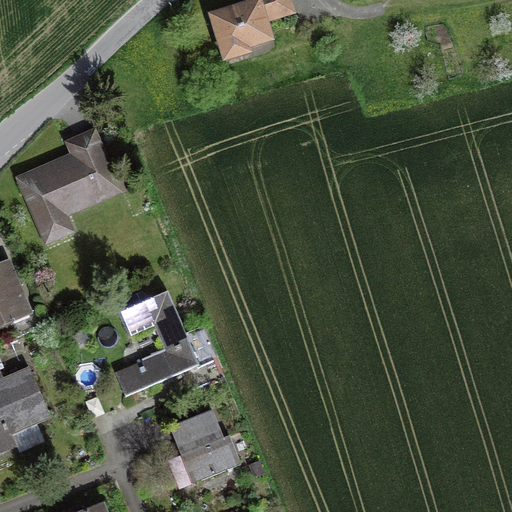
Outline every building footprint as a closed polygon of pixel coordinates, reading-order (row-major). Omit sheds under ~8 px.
[(261,11),(209,26),(223,76),(252,68),(250,63),(275,56),(268,33),(295,25),(288,0),(261,0),(258,1),(261,11)] [(15,188),(44,256),(76,243),(68,223),(122,201),(96,140),(65,153),(70,165),(15,188)] [(10,261),(0,265),(0,329),(34,315),(10,261)] [(169,296),(122,315),(132,339),(156,329),(166,354),(117,375),(126,397),(217,359),(205,330),(186,338),(169,296)] [(53,420),(32,368),(6,379),(0,362),(0,454),(18,447),(13,435),(53,420)] [(218,415),(174,432),(195,486),(239,469),(218,415)]
